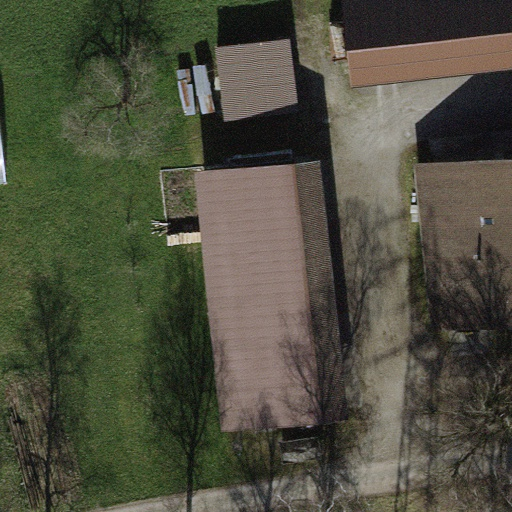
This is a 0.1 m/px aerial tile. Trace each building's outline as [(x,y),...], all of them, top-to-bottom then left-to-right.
[(511,0),(343,0),(351,79),(511,63),(511,0)] [(292,42),(228,52),(238,112),(301,102),(292,42)] [(3,90),(0,90),(0,174),(14,173),(3,90)] [(511,150),(416,161),(434,327),(511,318),(511,150)] [(323,153),(197,166),(224,426),(350,413),(323,153)]
